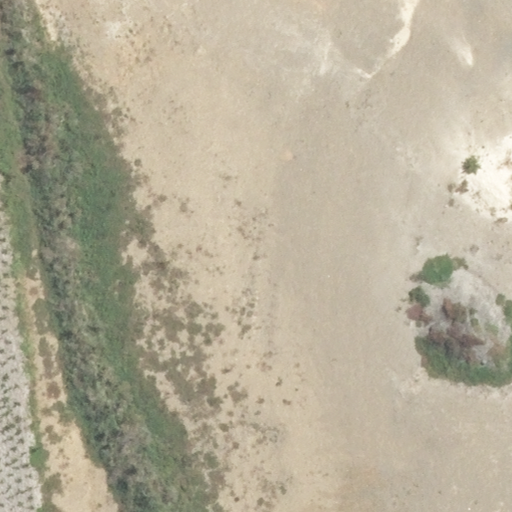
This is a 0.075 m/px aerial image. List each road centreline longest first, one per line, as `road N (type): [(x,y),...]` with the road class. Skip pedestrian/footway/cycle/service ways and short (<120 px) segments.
road 1 (residential): [(198,0),(172,63),(230,110),(322,207),(491,324),(511,362)]
road 2 (residential): [(511,374),(450,511)]
